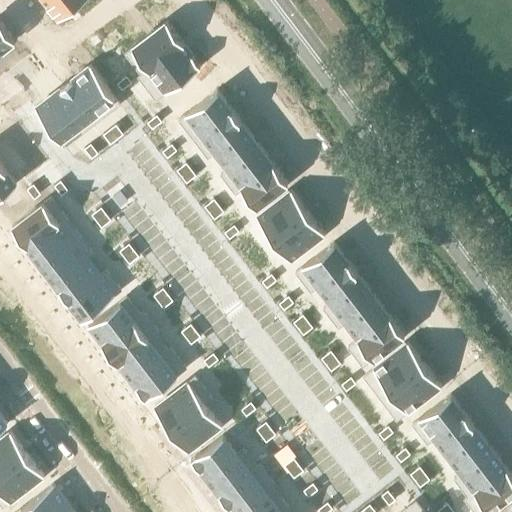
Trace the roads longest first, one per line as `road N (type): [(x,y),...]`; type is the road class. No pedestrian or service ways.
road 1 (residential): [(194,0),(511,412)]
road 2 (tertiary): [(511,315),(286,18)]
road 3 (residential): [(115,511),(0,361)]
